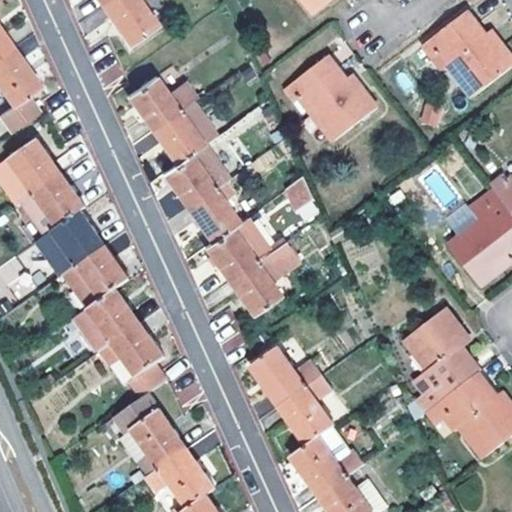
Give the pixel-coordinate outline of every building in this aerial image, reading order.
[(159,26),(141,0),(111,0),(103,6),(131,45),(159,26)] [(302,0),(312,13),(328,0),(302,0)] [(511,66),(511,56),(501,42),(491,50),(486,44),(491,40),(486,34),(468,11),(426,44),(436,57),(440,54),(474,97),(511,66)] [(0,57),(15,47),(0,26),(0,57)] [(492,29),(486,34),(491,40),(486,44),(491,50),(501,42),(492,29)] [(0,116),(13,133),(42,113),(31,96),(43,86),(15,47),(0,57),(0,87),(13,106),(0,116)] [(346,79),(328,55),(287,88),(298,103),(302,99),(334,141),(379,108),(362,87),(352,94),(348,89),(352,86),(346,79)] [(116,62),(99,70),(105,82),(122,74),(116,62)] [(352,74),(346,79),(352,86),(348,89),(352,94),(362,87),(352,74)] [(129,96),(152,131),(180,111),(197,100),(185,83),(168,95),(156,76),(129,96)] [(429,103),(427,110),(441,116),(444,108),(429,103)] [(239,131),(263,119),(259,109),(234,121),(239,131)] [(441,116),(427,110),(423,120),(438,125),(441,116)] [(152,131),(176,166),(204,146),(180,111),(152,131)] [(10,158),(34,193),(62,174),(37,139),(10,158)] [(164,175),(188,209),(227,181),(204,146),(176,166),(164,175)] [(436,169),(422,179),(444,208),(458,198),(436,169)] [(34,193),(24,200),(48,234),(82,210),(86,208),(62,174),(34,193)] [(495,188),(511,210),(511,180),(510,182),(505,176),(493,185),(495,188)] [(298,211),(315,200),(305,177),(289,189),(298,211)] [(227,181),(188,209),(212,243),(234,227),(241,222),(226,200),(235,193),(227,181)] [(482,286),(500,272),(494,264),(508,253),(511,249),(511,210),(495,188),(471,207),(480,220),(450,245),(482,286)] [(65,274),(106,245),(82,210),(48,234),(37,242),(62,276),(65,274)] [(212,243),(205,248),(229,281),(258,261),(234,227),(212,243)] [(258,261),(229,281),(254,316),(282,296),(273,282),(300,261),(286,241),(258,261)] [(89,308),(117,289),(131,279),(106,245),(65,274),(89,308)] [(494,264),(500,272),(511,262),(511,258),(508,253),(494,264)] [(117,289),(89,308),(114,343),(142,324),(117,289)] [(453,333),(461,327),(447,308),(404,339),(438,385),(433,388),(442,401),(479,372),(481,370),(465,348),(453,333)] [(137,377),(131,381),(143,398),(149,394),(169,380),(156,364),(165,357),(142,324),(114,343),(102,351),(110,362),(121,354),(137,377)] [(453,333),(465,348),(472,342),(461,327),(453,333)] [(279,406),(323,375),(312,360),(297,371),(279,346),(252,366),(279,406)] [(121,354),(110,362),(126,385),(131,381),(137,377),(121,354)] [(511,437),(511,404),(511,403),(501,410),(496,404),(501,401),(497,396),(479,372),(442,401),(428,412),(438,425),(447,419),(456,430),(460,428),(484,459),(511,437)] [(323,375),(279,406),(307,446),(321,436),(335,425),(317,400),(333,389),(323,375)] [(503,392),(497,396),(501,401),(496,404),(501,410),(511,403),(503,392)] [(161,468),(188,449),(149,394),(143,398),(122,413),(132,428),(119,437),(137,462),(148,477),(161,468)] [(292,457),(320,496),(349,476),(321,436),(307,446),(292,457)] [(161,468),(148,477),(159,492),(172,484),(188,507),(207,494),(216,488),(188,449),(161,468)] [(340,460),(347,474),(363,465),(355,451),(340,460)] [(357,488),(349,476),(320,496),(331,511),(380,511),(389,506),(369,479),(357,488)] [(180,511),(219,511),(207,494),(188,507),(180,511)]
